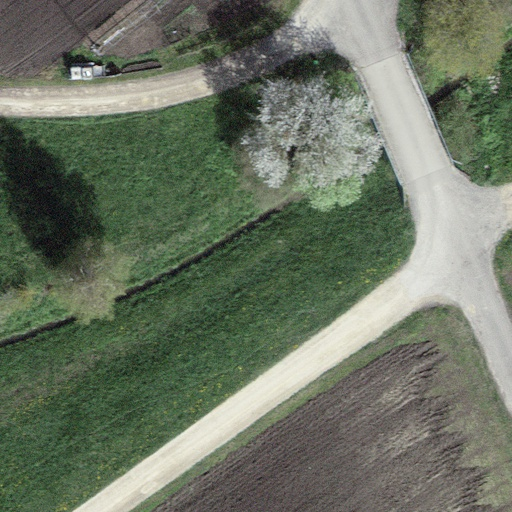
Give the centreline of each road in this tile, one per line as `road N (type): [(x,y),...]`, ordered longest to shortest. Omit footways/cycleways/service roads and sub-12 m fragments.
road 1 (track): [(91,511),(448,252)]
road 2 (track): [(0,96),(98,100),(197,84),(347,19)]
road 3 (track): [(448,252),(347,19)]
road 4 (track): [(511,398),(448,252)]
